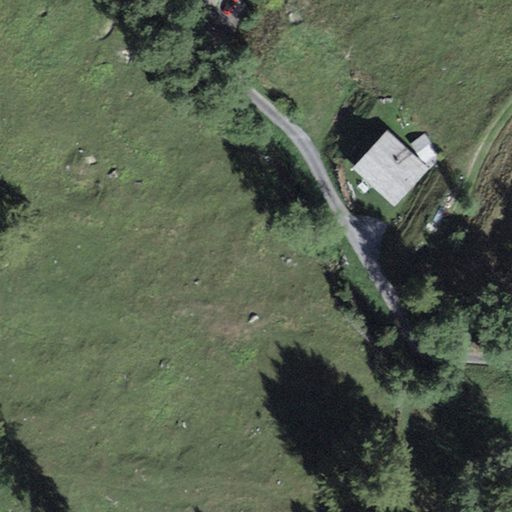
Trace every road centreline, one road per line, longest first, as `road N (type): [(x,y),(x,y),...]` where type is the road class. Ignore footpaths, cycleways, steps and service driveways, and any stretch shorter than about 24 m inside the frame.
road 1 (track): [(390,298),(426,276),(478,156),(511,106)]
road 2 (track): [(373,511),(418,344)]
